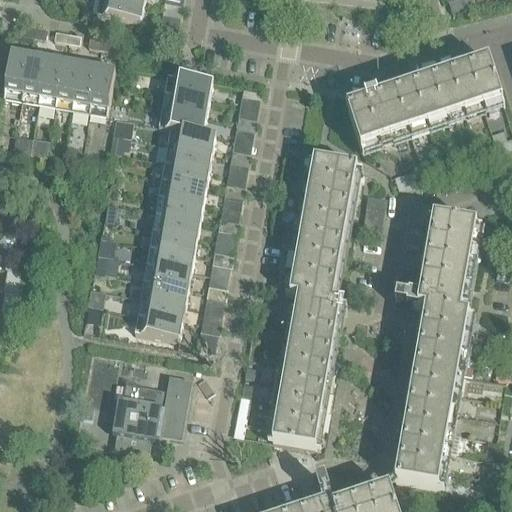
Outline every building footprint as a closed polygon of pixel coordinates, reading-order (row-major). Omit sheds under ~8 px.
[(100,0),(99,4),(145,13),(147,0),(100,0)] [(142,30),(145,13),(99,4),(96,22),(142,30)] [(162,21),(173,23),(175,11),(165,9),(162,21)] [(183,13),(175,11),(173,23),(181,25),(183,13)] [(19,40),(34,43),(35,33),(21,31),(19,40)] [(47,35),(35,33),(34,43),(45,45),(47,35)] [(53,46),(67,49),(69,39),(55,37),(53,46)] [(81,41),(69,39),(67,49),(79,51),(81,41)] [(87,52),(101,55),(103,45),(88,43),(87,52)] [(114,47),(103,45),(101,55),(113,57),(114,47)] [(4,105),(22,109),(30,63),(12,60),(4,105)] [(22,109),(39,112),(47,66),(30,63),(22,109)] [(39,112),(56,115),(64,70),(47,66),(39,112)] [(56,115),(73,118),(81,73),(64,70),(56,115)] [(348,119),(357,145),(361,158),(502,110),(489,71),(348,119)] [(73,118),(90,121),(97,76),(81,73),(73,118)] [(116,79),(97,76),(90,121),(108,124),(116,79)] [(168,83),(165,101),(210,109),(214,91),(168,83)] [(262,99),(243,96),(242,103),(261,106),(262,99)] [(165,101),(162,118),(207,126),(210,109),(165,101)] [(159,134),(170,136),(170,135),(205,142),(205,141),(207,126),(162,118),(159,134)] [(236,136),(246,138),(248,127),(238,125),(236,136)] [(257,129),(248,127),(246,138),(255,140),(257,129)] [(170,136),(167,152),(212,161),(215,142),(205,141),(205,142),(170,135),(170,136)] [(16,142),(13,158),(30,161),(33,146),(16,142)] [(113,142),(111,154),(124,156),(129,157),(131,146),(113,142)] [(511,145),(503,148),(507,160),(511,158),(511,145)] [(503,148),(495,151),(499,162),(507,160),(503,148)] [(495,151),(487,153),(490,165),(499,162),(495,151)] [(167,152),(164,169),(209,177),(212,161),(167,152)] [(487,153),(478,156),(482,168),(490,165),(487,153)] [(478,156),(470,159),(474,171),(482,168),(478,156)] [(230,168),(240,170),(242,159),(232,158),(230,168)] [(251,161),(242,159),(240,170),(249,171),(251,161)] [(470,159),(462,162),(465,174),(474,171),(470,159)] [(437,162),(419,168),(421,175),(428,173),(437,170),(440,169),(437,162)] [(462,162),(453,165),(457,176),(465,174),(462,162)] [(453,165),(445,167),(449,179),(457,176),(453,165)] [(343,251),(356,174),(309,166),(296,243),(293,243),(283,301),(299,303),(297,314),(290,312),(286,333),(294,334),(273,448),(315,456),(335,341),(341,342),(347,311),(339,309),(349,252),(343,251)] [(380,167),(378,172),(390,179),(394,175),(380,167)] [(440,169),(437,170),(441,182),(449,179),(445,167),(440,169)] [(164,169),(161,186),(206,194),(209,177),(164,169)] [(437,170),(428,173),(432,185),(441,182),(437,170)] [(421,175),(420,176),(424,187),(432,185),(428,173),(421,175)] [(420,176),(412,178),(416,190),(424,187),(420,176)] [(412,178),(403,181),(407,193),(416,190),(412,178)] [(399,196),(407,193),(403,181),(395,184),(399,196)] [(161,186),(158,203),(203,211),(206,194),(161,186)] [(224,202),(234,204),(235,194),(226,192),(224,202)] [(245,195),(235,194),(234,204),(243,206),(245,195)] [(365,214),(374,216),(376,204),(367,202),(365,214)] [(158,203),(155,220),(200,228),(203,211),(158,203)] [(376,204),(374,216),(384,218),(385,210),(386,206),(380,205),(376,204)] [(107,211),(105,228),(115,229),(116,218),(117,213),(107,211)] [(155,220),(152,237),(197,245),(200,228),(155,220)] [(218,237),(228,238),(230,227),(220,225),(218,237)] [(429,226),(419,284),(399,280),(400,301),(395,300),(393,311),(401,312),(401,320),(420,324),(414,355),(421,356),(397,491),(438,498),(462,363),(469,364),(476,326),(460,323),(462,312),(470,313),(484,236),(429,226)] [(239,229),(230,227),(228,238),(237,240),(239,229)] [(152,237),(149,254),(194,262),(197,245),(152,237)] [(149,254),(146,271),(191,279),(194,262),(149,254)] [(212,271),(221,272),(223,261),(214,260),(212,271)] [(233,263),(223,261),(221,272),(231,274),(233,263)] [(97,267),(95,279),(104,281),(107,269),(97,267)] [(146,271),(143,287),(188,296),(191,279),(146,271)] [(143,287),(140,305),(185,313),(188,296),(143,287)] [(206,304),(216,306),(218,295),(208,294),(206,304)] [(227,297),(218,295),(216,306),(225,307),(227,297)] [(140,305),(137,322),(182,331),(185,313),(140,305)] [(179,347),(182,331),(137,322),(134,339),(179,347)] [(200,339),(209,340),(211,330),(202,328),(200,339)] [(221,332),(211,330),(209,340),(219,342),(221,332)] [(511,371),(497,370),(495,387),(511,389),(511,383),(511,371)] [(247,373),(245,384),(254,385),(256,375),(247,373)] [(114,457),(125,459),(148,463),(151,451),(166,453),(167,445),(182,447),(192,388),(169,383),(166,398),(125,390),(114,457)] [(244,390),(241,403),(251,405),(253,391),(244,389),(244,390)] [(238,417),(237,423),(247,424),(251,405),(241,403),(239,415),(238,415),(238,417)] [(482,466),(478,484),(490,486),(492,473),(493,468),(482,466)] [(394,511),(388,492),(332,510),(325,488),(316,491),(321,506),(301,511),(394,511)]
